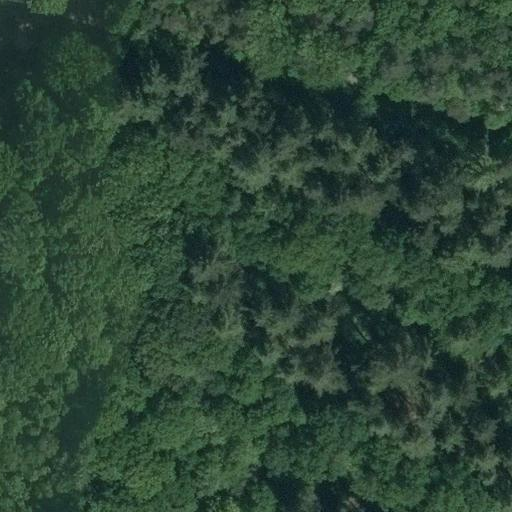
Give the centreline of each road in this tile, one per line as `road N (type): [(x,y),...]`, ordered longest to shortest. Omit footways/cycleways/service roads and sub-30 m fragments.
road 1 (unclassified): [(511,118),(84,3)]
road 2 (residential): [(0,89),(84,3)]
